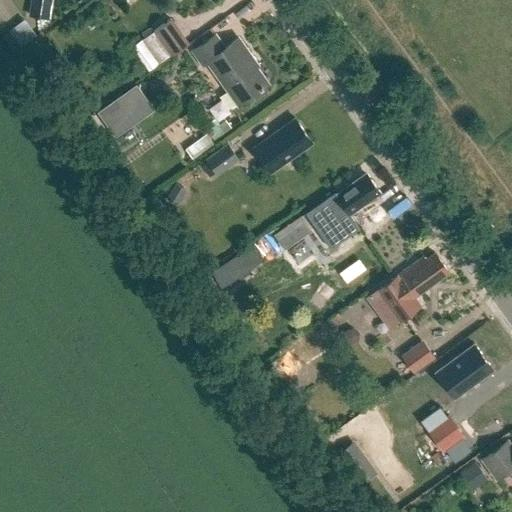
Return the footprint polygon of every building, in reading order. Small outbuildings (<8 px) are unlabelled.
[(30,0),(28,16),(50,20),(52,0),(30,0)] [(188,44),(171,18),(130,47),(148,72),(188,44)] [(12,25),(20,41),(30,36),(22,20),(12,25)] [(203,66),(208,63),(238,105),(268,84),(253,63),(255,62),(238,37),(224,47),(215,35),(193,51),(203,66)] [(108,126),(125,123),(123,108),(106,110),(108,126)] [(254,148),(271,172),(312,142),(295,118),(254,148)] [(131,134),(110,142),(114,154),(135,145),(131,134)] [(206,158),(217,175),(238,160),(227,143),(206,158)] [(319,227),(345,208),(349,213),(362,204),(361,202),(378,190),(368,176),(355,185),(354,183),(336,195),(337,196),(310,215),(319,227)] [(177,206),(187,190),(175,183),(166,199),(177,206)] [(283,252),(298,241),(287,226),(272,236),(283,252)] [(220,287),(262,261),(252,246),(210,272),(220,287)] [(435,253),(426,259),(424,256),(376,291),(366,298),(387,328),(398,321),(420,305),(414,297),(449,272),(435,253)] [(324,312),(330,302),(317,294),(311,304),(324,312)] [(422,339),(400,355),(413,372),(435,356),(422,339)] [(454,398),(493,369),(474,343),(435,372),(454,398)] [(290,378),(297,364),(282,356),(275,371),(290,378)] [(511,377),(454,418),(468,438),(511,407),(511,377)] [(413,418),(421,429),(441,415),(433,403),(413,418)] [(427,431),(442,452),(464,436),(449,415),(427,431)] [(511,471),(511,446),(507,440),(481,459),(496,480),(511,470),(511,471)] [(353,441),(336,454),(359,486),(377,473),(353,441)] [(409,467),(418,461),(411,451),(402,458),(409,467)] [(474,462),(458,473),(471,491),(487,479),(474,462)]
